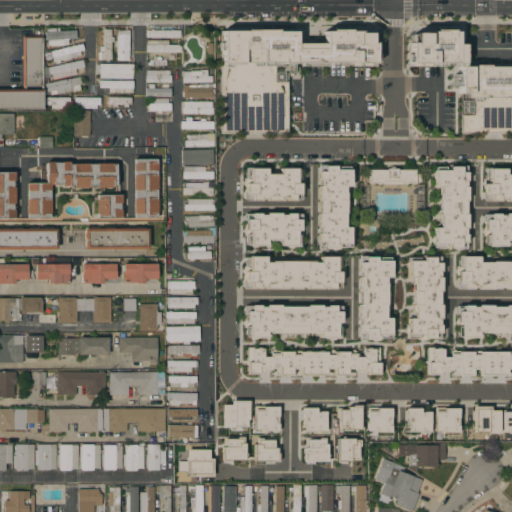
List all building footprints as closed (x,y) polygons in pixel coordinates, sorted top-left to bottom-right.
[(217,29),(241,29),(241,26),(279,27),(279,30),(296,30),(296,42),(320,42),(321,30),(328,30),(328,27),(351,27),(350,30),(361,30),(361,31),(367,32),(367,33),(373,33),(373,54),(377,54),(377,61),(374,61),(374,63),(337,63),(337,66),(327,66),(327,63),(307,62),(307,66),(296,66),(296,62),(270,62),(270,67),(249,66),(249,63),(244,63),(244,65),(231,65),(231,68),(222,68),(222,65),(216,65),(217,29)] [(146,38),(146,30),(152,30),(152,27),(168,27),(168,30),(179,30),(179,37),(146,38)] [(75,31),(75,39),(68,39),(68,46),(46,46),(46,41),(44,41),(44,29),(60,28),(61,31),(75,31)] [(110,37),(112,37),(112,42),(110,42),(110,60),(97,60),(97,52),(99,52),(99,46),(102,46),(102,29),(110,29),(110,37)] [(409,62),(436,62),(436,65),(442,65),(442,63),(457,63),(457,64),(462,64),(462,63),(463,63),(463,44),(455,44),(455,31),(452,31),(452,29),(433,30),(433,31),(426,31),(426,33),(414,33),(414,43),(409,43),(409,62)] [(128,61),(115,61),(115,48),(113,47),(113,41),(116,41),(116,30),(128,30),(128,61)] [(41,111),(0,111),(0,88),(21,88),(21,36),(41,36),(41,111)] [(145,53),(145,45),(146,45),(146,40),(167,40),(167,45),(180,45),(180,52),(145,53)] [(81,44),(83,50),(79,51),(80,55),(80,57),(72,58),(71,58),(71,59),(62,61),(59,61),(59,64),(55,65),(55,63),(52,63),(50,51),(81,44)] [(82,60),(83,67),(75,69),(76,74),(53,79),(51,74),(48,75),(47,67),(82,60)] [(99,76),(96,76),(96,65),(99,65),(99,64),(132,64),(132,79),(98,78),(99,76)] [(457,66),(468,66),(468,65),(487,65),(487,67),(509,67),(509,65),(511,65),(511,133),(458,133),(458,93),(457,93),(457,66)] [(144,83),(144,75),(145,75),(145,70),(168,70),(168,75),(170,75),(170,82),(144,83)] [(181,83),(181,77),(180,77),(180,71),(199,71),(199,70),(206,70),(206,76),(211,76),(211,82),(181,83)] [(79,77),(81,84),(79,84),(80,90),(71,92),(71,90),(50,95),(49,91),(46,91),(45,84),(79,77)] [(132,81),(132,93),(107,93),(107,92),(104,92),(104,88),(99,88),(99,81),(132,81)] [(144,96),(144,88),(147,88),(147,84),(153,84),(153,88),(170,88),(170,96),(144,96)] [(183,97),(183,87),(211,88),(211,98),(183,97)] [(69,97),(69,105),(67,105),(67,109),(49,109),(49,110),(42,110),(42,105),(43,105),(43,97),(69,97)] [(99,98),(99,105),(96,105),(96,109),(79,109),(79,108),(74,108),(74,97),(99,98)] [(130,97),(130,105),(127,104),(127,107),(122,107),(122,104),(116,104),(116,107),(111,106),(111,104),(107,104),(107,97),(130,97)] [(147,111),(147,103),(149,103),(149,99),(167,98),(167,103),(170,103),(170,111),(147,111)] [(180,116),(180,102),(212,102),(212,116),(180,116)] [(88,137),(72,136),(73,110),(89,111),(88,137)] [(0,114),(13,114),(23,114),(23,129),(20,129),(20,135),(15,135),(12,135),(12,134),(0,134),(0,114)] [(179,129),(179,121),(185,121),(185,117),(190,117),(190,122),(213,122),(213,129),(179,129)] [(184,147),(183,140),(185,140),(185,135),(197,135),(197,134),(213,133),(213,146),(184,147)] [(58,136),(58,146),(51,146),(51,148),(38,148),(38,137),(58,136)] [(181,166),(181,151),(211,150),(212,165),(181,166)] [(155,159),(155,163),(156,163),(156,170),(155,170),(155,175),(156,175),(156,190),(155,190),(155,198),(156,198),(156,213),(155,213),(155,218),(133,218),(133,214),(132,214),(132,199),(133,199),(133,190),(132,190),(132,175),(133,175),(133,171),(132,171),(132,163),(133,163),(133,159),(155,159)] [(115,186),(111,186),(111,188),(96,188),(96,186),(87,186),(87,188),(73,188),(73,186),(68,186),(61,186),(61,185),(49,185),(49,190),(48,190),(48,199),(50,199),(50,214),(48,214),(48,218),(26,219),(26,214),(25,199),(26,199),(26,190),(25,190),(25,183),(45,183),(45,162),(53,162),(53,163),(61,163),(61,162),(68,161),(68,165),(72,165),(72,164),(88,163),(88,164),(96,164),(96,163),(111,163),(111,164),(115,164),(115,186)] [(349,170),(349,187),(343,187),(343,193),(345,193),(345,214),(343,214),(343,227),(350,227),(350,244),(333,244),(333,247),(322,248),(322,243),(317,243),(317,233),(319,233),(319,228),(317,228),(317,210),(315,210),(315,188),(316,188),(316,186),(319,186),(319,181),(315,181),(315,176),(316,176),(316,172),(322,172),(322,167),(334,166),(334,170),(349,170)] [(433,167),(465,166),(465,172),(466,172),(466,181),(465,181),(465,187),(466,187),(466,202),(465,202),(465,214),(467,214),(467,224),(465,224),(465,234),(466,250),(443,250),(443,248),(433,248),(433,227),(439,227),(439,215),(437,215),(437,194),(438,194),(438,187),(433,187),(433,167)] [(511,202),(503,202),(503,200),(498,200),(498,201),(488,201),(488,200),(483,200),(483,193),(484,193),(484,184),(487,184),(487,180),(484,180),(484,168),(488,168),(488,166),(495,166),(495,167),(498,167),(498,169),(504,169),(504,174),(511,174),(511,202)] [(181,179),(181,171),(182,171),(182,167),(204,167),(204,172),(212,172),(212,179),(181,179)] [(248,168),(265,168),(265,175),(278,174),(278,167),(296,167),(296,183),(299,183),(300,195),(294,195),(294,202),(284,202),(284,199),(279,199),(279,202),(265,202),(265,200),(259,200),(259,202),(251,202),(251,195),(246,195),(245,183),(248,183),(248,168)] [(367,169),(415,169),(415,173),(419,173),(419,183),(415,183),(415,186),(367,186),(367,169)] [(14,181),(12,181),(12,187),(14,187),(14,204),(12,204),(12,210),(13,210),(14,218),(0,218),(0,172),(14,172),(14,181)] [(181,195),(181,188),(184,188),(184,183),(212,183),(212,195),(181,195)] [(95,199),(96,199),(96,195),(120,195),(120,203),(119,203),(119,210),(120,210),(120,218),(96,218),(96,214),(95,214),(95,199)] [(183,210),(183,204),(186,204),(186,199),(213,199),(213,210),(183,210)] [(293,213),(293,219),(298,219),(298,230),(293,230),(293,245),(278,245),(278,240),(264,240),(264,245),(249,246),(249,231),(244,231),(244,219),(250,219),(250,214),(259,214),(259,216),(264,216),(264,214),(279,214),(279,216),(284,216),(284,214),(293,213)] [(511,213),(489,214),(489,221),(483,221),(483,247),(504,247),(504,241),(511,241),(511,213)] [(183,227),(182,221),(183,221),(183,216),(197,216),(197,215),(210,215),(210,220),(212,220),(213,227),(183,227)] [(147,228),(147,249),(83,249),(83,229),(147,228)] [(0,229),(56,229),(56,249),(0,249),(0,229)] [(182,243),(182,231),(211,231),(211,236),(213,236),(213,243),(182,243)] [(187,260),(186,247),(204,246),(204,252),(209,252),(210,259),(187,260)] [(339,288),(338,256),(317,257),(317,262),(264,262),(264,256),(244,257),(245,289),(339,288)] [(511,262),(477,262),(477,256),(458,256),(458,289),(511,289),(511,262)] [(438,338),(438,257),(422,257),(422,261),(406,261),(406,277),(411,277),(412,319),(407,319),(407,338),(438,338)] [(51,264),(51,258),(68,258),(68,283),(47,283),(47,279),(35,279),(34,264),(51,264)] [(0,259),(3,259),(3,264),(26,264),(26,279),(14,279),(14,283),(0,283),(0,259)] [(357,339),(389,339),(389,318),(384,318),(384,275),(390,275),(390,260),(374,260),(374,259),(357,259),(357,339)] [(115,264),(115,279),(102,279),(102,283),(93,283),(81,283),(81,264),(115,264)] [(156,264),(156,279),(144,279),(144,283),(135,283),(123,283),(123,274),(122,274),(122,264),(156,264)] [(193,281),(193,289),(191,289),(191,293),(179,293),(179,294),(169,294),(169,289),(166,289),(166,281),(193,281)] [(58,297),(74,297),(74,298),(92,298),(92,297),(109,297),(110,322),(92,322),(92,311),(76,311),(76,322),(58,322),(58,297)] [(196,297),(196,304),(193,304),(193,308),(167,308),(167,305),(166,305),(166,297),(196,297)] [(0,298),(39,298),(39,302),(40,302),(41,313),(20,314),(20,320),(0,320),(0,298)] [(135,298),(135,310),(122,310),(122,298),(135,298)] [(139,304),(141,304),(142,298),(148,298),(148,304),(156,304),(156,331),(139,331),(139,304)] [(511,305),(459,305),(458,336),(511,336),(511,305)] [(340,306),(245,306),(245,338),(265,338),(265,337),(335,337),(335,323),(340,323),(340,306)] [(194,312),(194,318),(193,318),(193,324),(166,324),(166,318),(164,318),(165,312),(194,312)] [(198,326),(198,341),(165,342),(165,327),(198,326)] [(0,363),(0,335),(12,335),(22,335),(22,363),(0,363)] [(38,348),(24,349),(24,335),(38,335),(38,348)] [(107,337),(107,354),(77,355),(77,338),(107,337)] [(156,337),(156,360),(130,360),(130,353),(117,353),(117,338),(156,337)] [(56,338),(74,338),(74,355),(56,355),(56,338)] [(198,345),(198,354),(167,354),(167,345),(198,345)] [(367,374),(367,375),(378,374),(378,348),(361,348),(361,351),(262,354),(262,347),(245,348),(246,376),(266,375),(267,376),(367,374)] [(511,372),(511,352),(442,355),(442,348),(425,348),(426,372),(457,371),(457,376),(471,375),(510,374),(510,373),(511,372)] [(196,361),(196,367),(190,367),(190,372),(172,372),(172,373),(166,373),(166,361),(196,361)] [(0,372),(15,372),(15,384),(13,384),(13,397),(0,397),(0,372)] [(45,385),(31,385),(31,372),(45,372),(45,385)] [(104,372),(104,395),(85,395),(85,386),(75,386),(75,395),(56,395),(56,372),(104,372)] [(164,372),(164,379),(156,379),(156,395),(137,395),(137,386),(127,386),(127,395),(108,395),(108,372),(164,372)] [(196,376),(196,382),(193,382),(193,388),(167,387),(167,376),(196,376)] [(196,393),(195,405),(191,405),(191,404),(179,403),(179,406),(171,406),(171,401),(166,401),(166,393),(196,393)] [(247,402),(220,402),(220,427),(247,427),(247,402)] [(253,411),(253,431),(277,431),(277,407),(261,407),(261,411),(253,411)] [(325,411),(315,411),(315,408),(301,407),(300,432),(324,432),(325,411)] [(336,408),(336,429),(359,429),(359,407),(336,408)] [(390,408),(367,408),(366,431),(390,432),(390,408)] [(420,408),(405,408),(405,432),(429,432),(430,412),(420,412),(420,408)] [(0,409),(12,409),(12,411),(18,411),(18,418),(12,418),(12,430),(0,430),(0,409)] [(37,409),(37,410),(43,410),(43,422),(37,422),(37,423),(23,423),(23,421),(19,421),(19,411),(23,411),(23,409),(37,409)] [(95,409),(96,431),(77,431),(77,423),(66,423),(66,432),(48,432),(47,409),(95,409)] [(164,409),(164,431),(136,431),(136,423),(126,423),(126,432),(107,432),(107,428),(103,428),(103,412),(107,412),(107,409),(164,409)] [(196,409),(196,416),(189,416),(189,421),(171,421),(171,417),(167,417),(167,409),(196,409)] [(511,432),(511,409),(501,410),(502,433),(511,432)] [(457,415),(494,414),(494,430),(458,431),(457,415)] [(199,425),(199,432),(198,432),(198,440),(165,439),(166,424),(199,425)] [(274,460),(275,438),(253,437),(252,459),(274,460)] [(244,461),(244,439),(222,438),(221,460),(244,461)] [(302,439),(303,462),(326,461),(326,439),(302,439)] [(335,459),(358,460),(359,439),(335,439),(335,459)] [(33,469),(27,469),(27,470),(14,470),(14,468),(12,468),(12,455),(14,455),(14,444),(33,444),(33,469)] [(55,469),(49,469),(49,470),(36,470),(36,465),(34,465),(34,450),(36,450),(36,444),(55,444),(55,469)] [(99,468),(92,468),(92,470),(80,470),(80,469),(78,469),(78,456),(79,446),(80,446),(80,444),(93,444),(93,445),(99,445),(99,468)] [(165,464),(159,464),(159,470),(146,470),(146,468),(144,468),(144,454),(146,454),(146,444),(159,444),(159,450),(165,450),(165,464)] [(11,463),(4,463),(4,470),(0,470),(0,445),(11,445),(11,463)] [(77,469),(71,469),(71,470),(58,470),(58,467),(56,467),(56,455),(58,455),(58,445),(77,445),(77,469)] [(121,469),(115,468),(115,470),(102,470),(102,467),(100,467),(100,454),(102,454),(102,445),(115,445),(115,446),(121,446),(121,469)] [(143,468),(137,468),(136,470),(124,470),(124,467),(122,467),(122,454),(124,454),(124,445),(137,445),(137,446),(143,446),(143,468)] [(444,460),(435,460),(435,463),(436,463),(436,467),(414,467),(414,466),(408,466),(408,456),(397,456),(397,445),(444,445),(444,460)] [(210,450),(185,450),(185,476),(210,477),(210,450)] [(416,493),(418,494),(411,511),(394,506),(396,500),(379,494),(383,483),(374,480),(378,469),(382,459),(399,466),(397,471),(421,480),(416,493)] [(299,511),(291,511),(292,511),(288,511),(288,499),(288,494),(287,494),(287,488),(292,488),(292,484),(300,485),(299,511)] [(170,511),(163,511),(163,498),(157,498),(157,492),(154,492),(154,486),(158,486),(163,486),(163,485),(170,485),(170,511)] [(184,511),(178,511),(171,511),(171,496),(178,497),(179,485),(185,485),(184,511)] [(202,511),(191,511),(191,508),(190,508),(190,501),(194,501),(194,491),(188,491),(187,486),(194,486),(194,485),(202,485),(202,511)] [(218,511),(207,511),(207,486),(210,486),(210,485),(218,485),(218,511)] [(315,511),(305,511),(305,497),(303,497),(303,486),(306,486),(306,485),(315,485),(315,511)] [(332,511),(320,511),(319,485),(332,485),(332,511)] [(348,511),(339,511),(339,505),(337,505),(337,499),(339,499),(340,485),(349,486),(348,511)] [(365,511),(354,511),(354,489),(358,489),(358,485),(365,485),(365,511)] [(234,511),(222,511),(222,486),(235,486),(234,511)] [(250,511),(239,511),(239,498),(236,498),(236,486),(251,486),(250,511)] [(266,511),(256,511),(256,504),(259,504),(259,492),(254,492),(254,486),(259,486),(267,486),(266,511)] [(282,511),(272,511),(272,505),(274,505),(274,498),(272,498),(272,493),(274,493),(274,486),(283,486),(282,511)] [(118,511),(109,511),(109,506),(108,506),(108,487),(112,487),(119,487),(118,511)] [(137,511),(126,511),(126,495),(128,495),(128,487),(137,487),(137,511)] [(153,511),(139,511),(139,492),(146,492),(146,487),(153,487),(153,511)] [(77,511),(77,489),(97,489),(97,494),(100,494),(101,505),(93,505),(93,511),(77,511)] [(23,505),(27,505),(27,511),(3,511),(3,500),(8,500),(8,491),(22,491),(23,505)]
